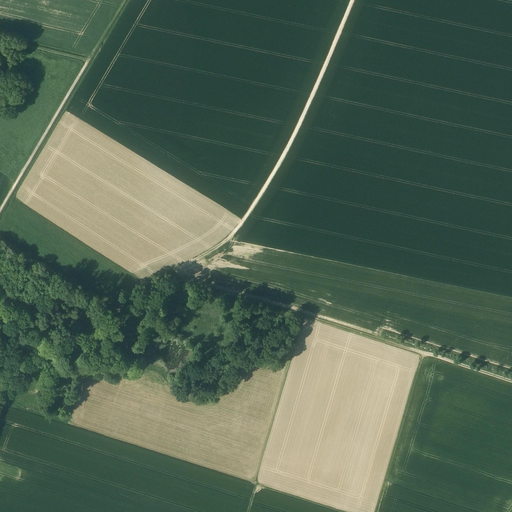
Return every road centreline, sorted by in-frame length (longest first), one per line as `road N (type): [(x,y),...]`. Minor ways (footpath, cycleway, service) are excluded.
road 1 (track): [(352,0),(287,150),(237,230),(61,326),(0,409)]
road 2 (track): [(511,383),(171,270)]
road 3 (track): [(90,57),(0,210)]
road 4 (track): [(375,511),(424,354)]
road 5 (track): [(123,0),(90,57),(0,35)]
